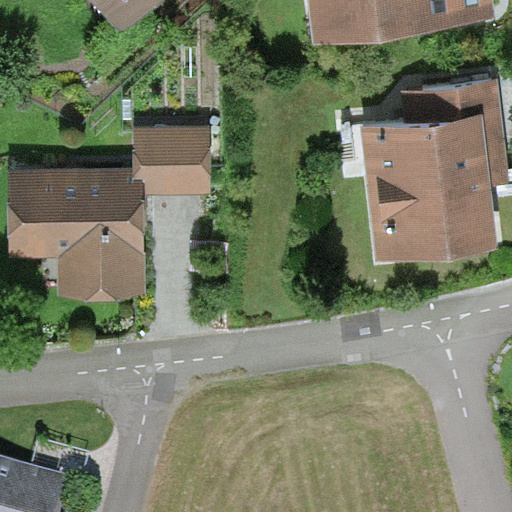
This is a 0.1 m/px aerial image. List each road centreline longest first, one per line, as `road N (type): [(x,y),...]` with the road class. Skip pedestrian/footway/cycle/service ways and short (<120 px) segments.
road 1 (residential): [(164,366),(444,319)]
road 2 (residential): [(444,319),(459,408),(493,511)]
road 3 (residential): [(0,377),(164,366)]
road 4 (residential): [(164,366),(119,511)]
